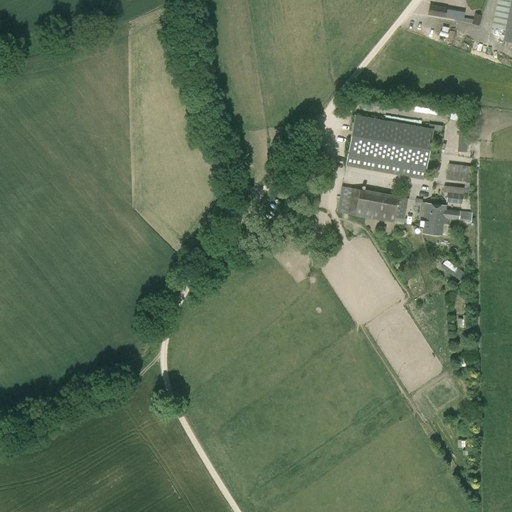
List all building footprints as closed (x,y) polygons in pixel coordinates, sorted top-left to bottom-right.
[(511,0),(496,0),(491,28),(504,30),(502,41),(511,42),(511,0)] [(429,5),(427,15),(458,19),(459,10),(446,8),(446,7),(429,5)] [(471,19),(471,24),(478,25),(479,15),(475,15),(474,20),(471,19)] [(444,42),(448,31),(439,28),(436,39),(444,42)] [(433,128),(355,114),(345,166),(423,180),(433,128)] [(472,166),(448,163),(446,179),(465,182),(464,188),(444,185),(443,192),(447,192),(446,202),(454,203),(454,206),(458,207),(458,204),(462,204),(463,195),(469,196),(472,166)] [(349,214),(403,225),(404,219),(408,198),(341,186),(337,212),(349,214)] [(422,232),(441,235),(447,236),(449,219),(470,222),(472,212),(445,209),(445,206),(425,203),(422,221),(424,221),(423,228),(422,232)]
